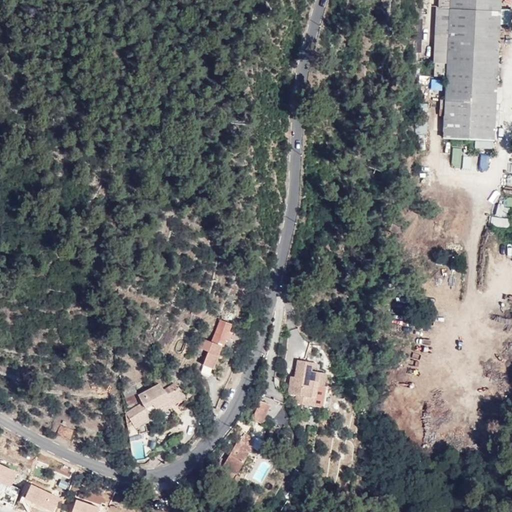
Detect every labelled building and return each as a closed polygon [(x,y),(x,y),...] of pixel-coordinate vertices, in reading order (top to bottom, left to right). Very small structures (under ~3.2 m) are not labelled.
[(450,8),(450,0),(438,0),(438,7),(450,8)] [(448,138),(453,138),(451,105),(460,3),(460,0),(453,0),(453,8),(451,54),(447,94),(445,112),(448,138)] [(453,138),(462,139),(459,104),(463,54),(467,0),(460,0),(460,3),(451,105),(453,138)] [(459,104),(462,139),(493,140),(500,0),(467,0),(463,54),(459,104)] [(438,7),(436,6),(434,50),(448,51),(450,8),(438,7)] [(443,138),(448,138),(445,112),(447,94),(451,54),(453,8),(450,8),(448,51),(443,138)] [(469,145),(461,145),(460,160),(468,160),(469,145)] [(491,205),(500,207),(504,188),(495,187),(491,205)] [(205,309),(195,306),(192,314),(202,317),(205,309)] [(227,338),(229,333),(232,324),(221,320),(213,342),(202,338),(199,348),(210,352),(205,365),(214,369),(222,345),(224,346),(227,338)] [(317,362),(299,360),(296,377),(295,382),(292,382),(290,393),(298,394),(297,402),(314,405),(316,396),(318,384),(321,385),(323,371),(315,370),(317,362)] [(327,372),(323,371),(321,385),(318,384),(316,396),(323,398),(327,372)] [(156,409),(155,407),(153,403),(168,393),(163,388),(157,382),(137,396),(142,403),(126,414),(128,422),(131,421),(135,427),(147,419),(145,416),(149,413),(156,409)] [(176,401),(185,391),(178,384),(169,391),(164,387),(163,388),(168,393),(171,397),(176,401)] [(155,407),(171,397),(168,393),(153,403),(155,407)] [(134,395),(125,398),(127,405),(137,402),(134,395)] [(271,404),(261,400),(255,415),(266,418),(271,404)] [(266,418),(255,415),(254,419),(264,423),(266,418)] [(73,430),(60,425),(57,433),(61,434),(61,435),(69,440),(73,430)] [(252,438),(245,434),(241,442),(239,440),(225,466),(238,473),(252,448),(248,445),(250,442),(252,438)] [(0,462),(0,479),(16,486),(22,473),(0,462)] [(60,497),(32,484),(26,498),(54,511),(60,497)] [(77,499),(72,511),(99,511),(101,507),(77,499)]
